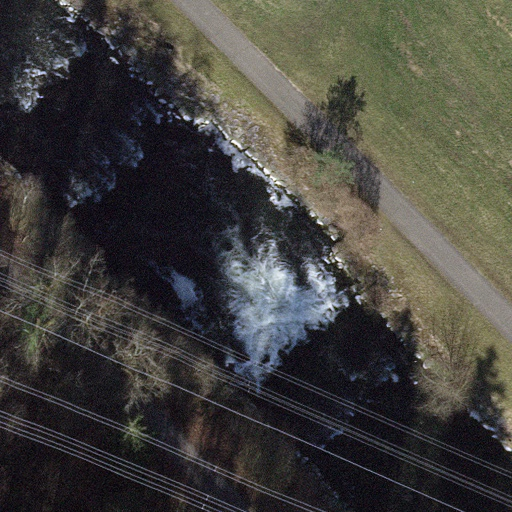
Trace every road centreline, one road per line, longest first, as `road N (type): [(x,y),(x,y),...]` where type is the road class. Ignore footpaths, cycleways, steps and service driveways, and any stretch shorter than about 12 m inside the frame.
road 1 (track): [(193,0),(511,319)]
road 2 (track): [(214,511),(0,281)]
